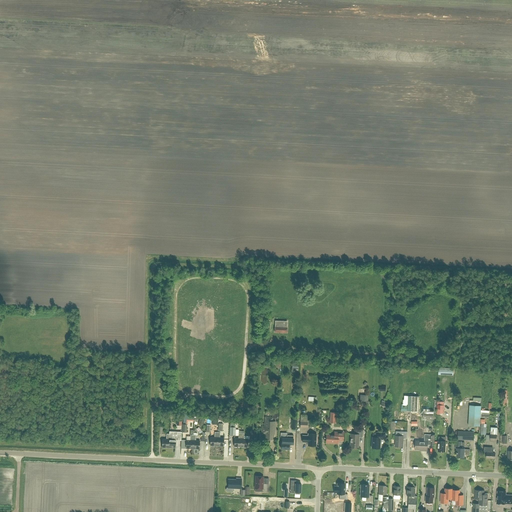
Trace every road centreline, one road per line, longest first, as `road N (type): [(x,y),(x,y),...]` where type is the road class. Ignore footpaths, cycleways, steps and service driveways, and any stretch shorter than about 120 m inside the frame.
road 1 (unclassified): [(318,468),(0,453)]
road 2 (unclassified): [(511,476),(318,468)]
